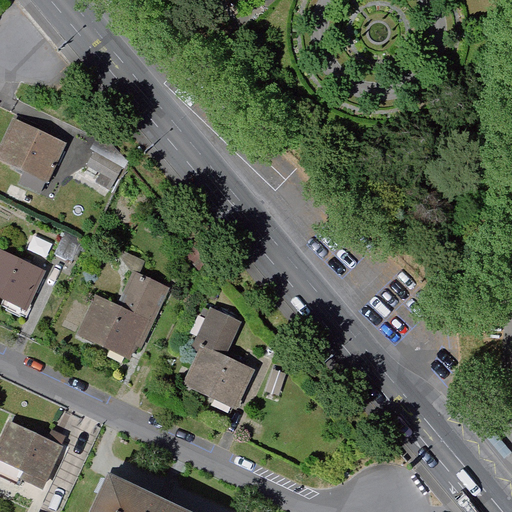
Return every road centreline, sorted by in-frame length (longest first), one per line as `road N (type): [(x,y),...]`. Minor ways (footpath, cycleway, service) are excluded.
road 1 (secondary): [(60,0),(494,511)]
road 2 (residential): [(0,358),(319,511),(383,505)]
